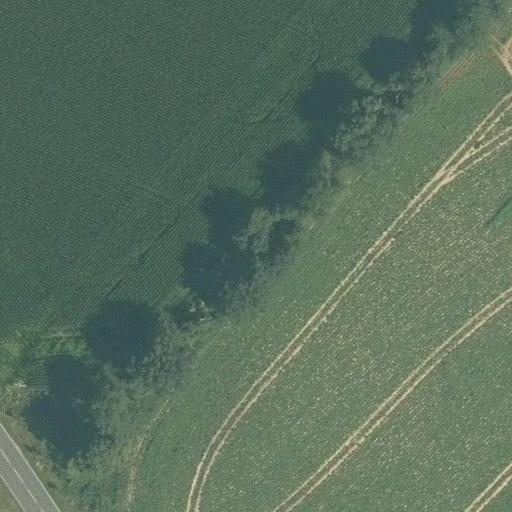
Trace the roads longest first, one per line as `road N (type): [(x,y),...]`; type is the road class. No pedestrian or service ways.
road 1 (track): [(83,486),(511,20)]
road 2 (track): [(451,0),(74,418)]
